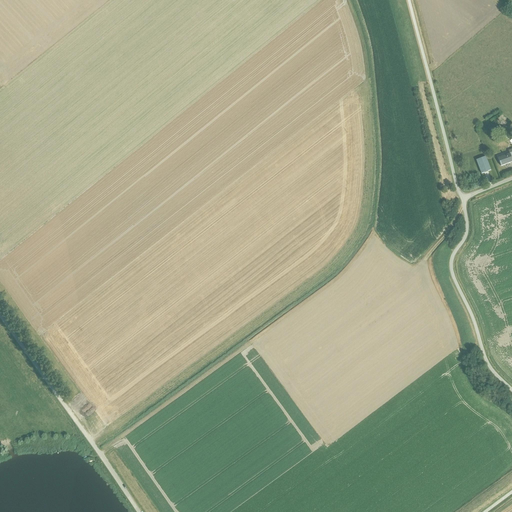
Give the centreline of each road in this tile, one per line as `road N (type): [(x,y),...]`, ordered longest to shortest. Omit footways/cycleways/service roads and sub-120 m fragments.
road 1 (unclassified): [(0,315),(138,511)]
road 2 (unclassified): [(462,198),(466,231),(452,273),(487,362),(511,389)]
road 3 (unclassified): [(409,0),(462,198)]
